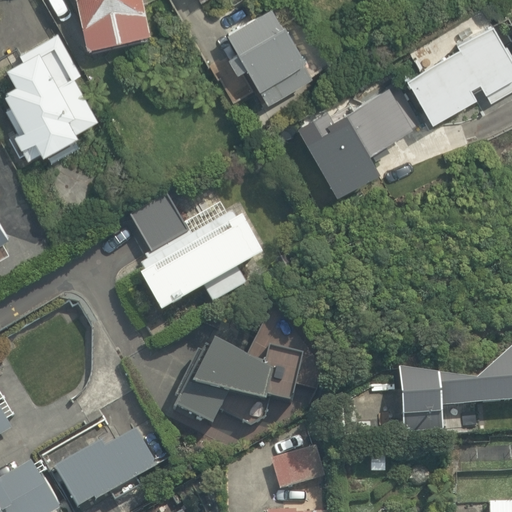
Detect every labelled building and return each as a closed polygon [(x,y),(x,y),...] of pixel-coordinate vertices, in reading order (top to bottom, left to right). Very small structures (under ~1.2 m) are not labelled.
[(147,0),(78,0),(95,54),(158,35),(147,0)] [(234,35),(245,54),(233,61),(244,80),(256,73),(275,105),(317,81),(276,11),(234,35)] [(422,74),(411,80),(439,130),(511,90),(511,48),(499,25),(486,32),(479,18),(411,54),(422,74)] [(86,77),(60,32),(18,56),(24,67),(14,73),(22,88),(11,94),(29,125),(18,131),(37,164),(52,155),(54,160),(90,141),(85,133),(104,123),(80,80),(86,77)] [(391,77),(301,129),(344,204),(390,178),(377,156),(421,131),(391,77)] [(152,266),(145,270),(150,279),(146,282),(167,321),(211,297),(216,307),(251,288),(245,277),(271,263),(239,205),(188,233),(169,198),(134,217),(153,252),(146,255),(152,266)] [(0,261),(18,253),(0,216),(0,261)] [(266,373),(207,346),(175,415),(216,434),(230,403),(273,412),(276,406),(298,410),(308,354),(271,348),(266,373)] [(511,357),(482,384),(401,372),(404,435),(447,433),(446,413),(511,408),(511,357)] [(394,394),(346,399),(350,435),(397,430),(394,394)] [(0,511),(61,511),(37,465),(0,484),(0,483),(0,443),(19,433),(0,397),(0,511)] [(106,444),(56,475),(78,511),(96,511),(161,473),(137,435),(110,451),(106,444)] [(317,446),(272,460),(282,493),(327,480),(317,446)] [(511,511),(511,502),(492,502),(491,511),(511,511)]
